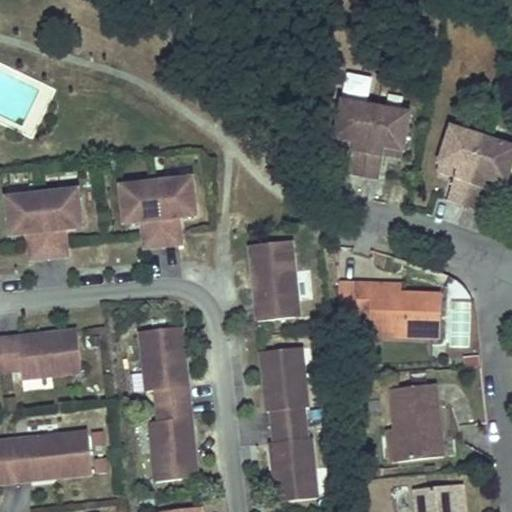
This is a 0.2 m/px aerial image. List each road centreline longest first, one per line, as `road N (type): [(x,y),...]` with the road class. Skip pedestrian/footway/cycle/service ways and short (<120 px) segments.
road 1 (residential): [(234,511),(213,315),(200,295),(174,283),(0,302)]
road 2 (residential): [(511,263),(496,255),(511,376)]
